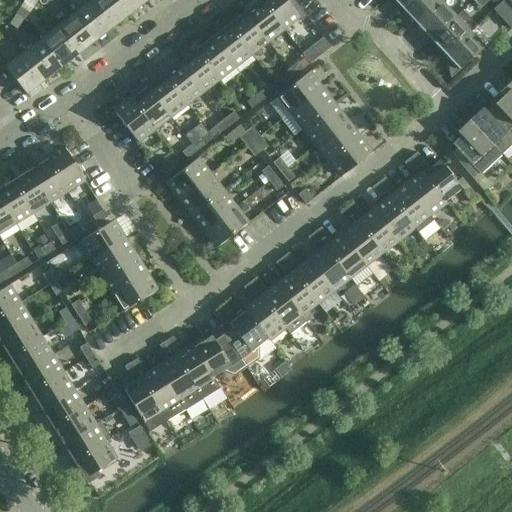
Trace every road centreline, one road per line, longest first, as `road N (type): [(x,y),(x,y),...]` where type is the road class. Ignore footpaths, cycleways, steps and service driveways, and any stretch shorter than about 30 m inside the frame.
road 1 (residential): [(187,308),(444,110)]
road 2 (residential): [(187,308),(72,94)]
road 3 (residential): [(444,110),(375,27),(335,0)]
road 4 (residential): [(194,0),(72,94)]
